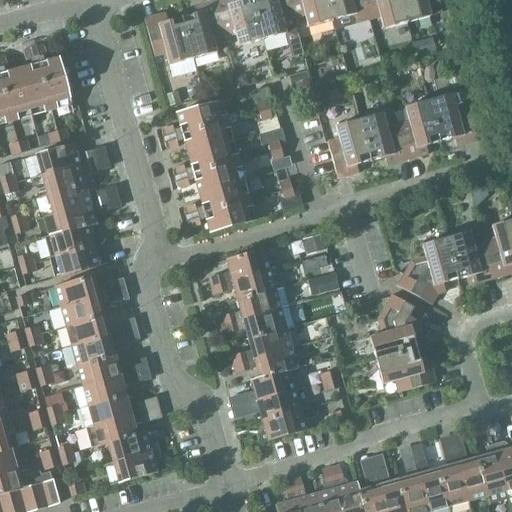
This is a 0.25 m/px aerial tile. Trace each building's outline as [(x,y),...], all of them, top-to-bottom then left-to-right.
[(263,41),(251,0),(250,0),(237,4),(236,0),(218,0),(214,1),(225,38),(235,35),(239,48),(263,41)] [(290,34),(295,35),(298,34),(294,19),(288,0),(251,0),(263,41),(287,35),(290,34)] [(288,0),(294,19),(305,16),(308,29),(332,22),(326,0),(288,0)] [(357,24),(369,21),(363,0),(326,0),(332,22),(355,16),(357,24)] [(407,24),(400,0),(363,0),(369,21),(380,18),(383,30),(407,24)] [(400,0),(407,24),(431,17),(428,5),(439,2),(438,0),(400,0)] [(182,19),(193,60),(217,54),(214,41),(225,38),(214,1),(194,7),(196,15),(182,19)] [(182,19),(168,23),(165,14),(144,20),(154,57),(166,54),(169,67),(193,60),(182,19)] [(432,38),(412,44),(416,58),(436,52),(432,38)] [(41,45),(36,47),(39,58),(47,56),(45,47),(41,45)] [(34,60),(31,48),(26,50),(24,53),(26,62),(34,60)] [(72,106),(59,60),(38,65),(51,112),(72,106)] [(19,71),(32,117),(51,112),(38,65),(19,71)] [(0,76),(0,79),(12,123),(32,117),(19,71),(0,76)] [(306,72),(290,77),(291,83),(308,79),(306,72)] [(243,76),(236,78),(239,88),(249,86),(247,80),(243,76)] [(0,126),(12,123),(0,79),(0,126)] [(309,80),(296,83),(299,95),(312,91),(309,80)] [(177,93),(167,96),(170,107),(180,104),(177,93)] [(453,95),(429,102),(440,143),(454,139),(457,148),(478,142),(468,105),(456,108),(453,95)] [(226,115),(223,102),(176,115),(182,136),(228,123),(226,115)] [(257,105),(259,114),(270,111),(267,102),(257,105)] [(440,143),(429,102),(405,109),(408,121),(398,124),(408,161),(428,156),(426,147),(440,143)] [(270,111),(259,114),(262,123),(272,120),(270,111)] [(236,112),(226,115),(228,123),(239,120),(236,112)] [(408,161),(398,124),(387,127),(383,114),(359,121),(371,162),(385,158),(387,167),(408,161)] [(371,162),(359,121),(335,128),(339,140),(327,143),(337,180),(358,175),(356,166),(371,162)] [(187,155),(234,142),(228,123),(182,136),(187,155)] [(164,130),(162,133),(163,138),(175,135),(172,127),(164,130)] [(270,153),(281,150),(278,142),(285,140),(282,129),(259,136),(262,147),(268,145),(270,153)] [(57,133),(60,143),(69,141),(66,130),(57,133)] [(60,143),(57,133),(48,135),(51,146),(60,143)] [(176,140),(165,143),(166,148),(170,151),(178,148),(176,140)] [(285,140),(278,142),(281,150),(287,149),(285,140)] [(18,144),(21,154),(30,152),(27,141),(18,144)] [(193,175),(239,162),(234,142),(187,155),(193,175)] [(21,154),(18,144),(9,146),(12,157),(21,154)] [(74,146),(36,156),(42,177),(88,164),(86,155),(77,157),(74,146)] [(283,159),(281,150),(270,153),(273,162),(283,159)] [(199,195),(245,182),(239,162),(193,175),(199,195)] [(10,163),(0,166),(0,178),(0,179),(13,175),(10,163)] [(88,164),(42,177),(47,196),(85,186),(83,177),(82,175),(91,173),(88,164)] [(175,169),(173,172),(174,178),(186,174),(183,167),(175,169)] [(3,188),(16,184),(13,175),(0,179),(3,188)] [(187,179),(176,183),(177,188),(181,190),(189,187),(187,179)] [(279,184),(281,193),(292,190),(289,181),(279,184)] [(204,214),(250,201),(245,182),(199,195),(204,214)] [(16,184),(3,188),(5,196),(15,194),(18,193),(16,184)] [(47,196),(53,216),(99,203),(97,194),(88,197),(85,186),(47,196)] [(294,198),(292,190),(281,193),(284,201),(294,198)] [(15,194),(5,196),(7,204),(17,201),(15,194)] [(204,214),(205,217),(210,235),(256,222),(250,201),(204,214)] [(53,216),(58,234),(58,236),(96,225),(93,214),(101,212),(99,203),(53,216)] [(186,208),(184,212),(185,217),(197,214),(195,206),(186,208)] [(13,227),(27,223),(24,214),(11,218),(13,227)] [(198,219),(187,222),(188,227),(192,229),(200,227),(198,219)] [(511,221),(492,227),(495,239),(484,242),(494,280),(511,274),(511,221)] [(27,223),(13,227),(16,236),(29,232),(27,223)] [(49,237),(55,258),(93,247),(90,236),(99,234),(96,225),(58,236),(58,234),(49,237)] [(474,285),(494,280),(484,242),(473,245),(470,233),(446,239),(457,281),(472,277),(474,285)] [(323,235),(304,241),(308,254),(327,249),(324,240),(323,235)] [(443,285),(457,281),(446,239),(422,246),(425,258),(412,262),(397,287),(431,306),(437,295),(445,293),(443,285)] [(93,247),(55,258),(61,278),(107,265),(105,256),(96,258),(93,247)] [(209,279),(211,288),(270,271),(264,251),(226,261),(229,273),(209,279)] [(20,267),(34,264),(31,255),(18,258),(20,267)] [(324,256),(316,259),(319,269),(327,267),(324,256)] [(34,264),(20,267),(23,276),(36,272),(34,264)] [(278,269),(270,271),(211,288),(214,296),(234,291),(237,301),(283,288),(285,281),(282,273),(278,269)] [(322,278),(316,279),(320,294),(338,289),(334,274),(322,278)] [(93,277),(55,288),(60,309),(107,296),(104,287),(96,289),(93,277)] [(240,312),(220,318),(222,327),(289,308),(283,288),(237,301),(240,312)] [(16,299),(19,308),(32,305),(30,295),(16,299)] [(60,309),(66,328),(104,318),(101,307),(109,304),(107,296),(60,309)] [(417,351),(413,336),(422,334),(420,326),(426,315),(392,296),(378,321),(382,335),(370,338),(376,362),(417,351)] [(287,330),(294,328),(289,308),(222,327),(225,336),(245,330),(248,341),(287,330)] [(66,328),(71,348),(118,335),(115,326),(107,328),(104,318),(66,328)] [(28,339),(41,336),(38,327),(25,331),(28,339)] [(233,366),(292,349),(287,330),(248,341),(251,351),(231,357),(233,366)] [(9,345),(22,341),(20,332),(6,336),(9,345)] [(77,368),(115,357),(112,346),(120,344),(118,335),(71,348),(77,368)] [(41,336),(28,339),(30,348),(43,344),(41,336)] [(22,341),(9,345),(11,354),(25,350),(22,341)] [(292,349),(233,366),(236,375),(256,369),(259,380),(289,372),(298,369),(292,349)] [(421,365),(417,351),(376,362),(383,386),(395,383),(398,394),(436,384),(430,363),(421,365)] [(82,388),(129,375),(126,366),(118,368),(115,357),(77,368),(82,388)] [(39,379),(52,375),(50,367),(36,370),(39,379)] [(323,384),(336,380),(334,371),(321,375),(323,384)] [(20,384),(33,381),(31,372),(17,375),(20,384)] [(289,372),(259,380),(251,382),(254,394),(246,396),(248,405),(295,392),(289,372)] [(52,375),(39,379),(41,388),(55,384),(52,375)] [(88,408),(126,397),(123,386),(131,384),(129,375),(82,388),(88,408)] [(336,380),(323,384),(325,393),(339,389),(336,380)] [(33,381),(20,384),(22,393),(36,389),(33,381)] [(5,398),(20,394),(17,385),(2,389),(5,398)] [(262,422),(300,412),(295,392),(248,405),(251,414),(259,411),(262,422)] [(85,429),(93,427),(140,414),(137,405),(129,408),(126,397),(88,408),(79,410),(85,429)] [(50,418),(63,415),(61,406),(47,410),(50,418)] [(31,424),(44,420),(42,411),(29,415),(31,424)] [(332,414),(334,424),(348,420),(345,411),(332,414)] [(300,412),(262,422),(265,433),(257,435),(260,445),(306,432),(300,412)] [(93,427),(85,429),(90,450),(108,446),(107,445),(137,436),(137,435),(134,425),(142,423),(140,414),(93,427)] [(63,415),(50,418),(52,427),(65,423),(63,415)] [(44,420),(31,424),(34,432),(47,429),(44,420)] [(0,453),(11,450),(6,431),(0,432),(0,453)] [(113,464),(159,451),(157,442),(148,445),(145,433),(137,435),(137,436),(107,445),(108,446),(113,464)] [(405,440),(409,453),(426,447),(422,435),(405,440)] [(494,445),(507,492),(510,500),(511,499),(511,449),(505,451),(503,443),(494,445)] [(58,449),(61,458),(74,454),(79,453),(76,444),(72,445),(58,449)] [(510,500),(507,492),(494,445),(485,448),(488,456),(477,459),(487,497),(490,506),(510,500)] [(0,474),(16,470),(11,450),(0,453),(0,474)] [(42,463),(55,459),(53,450),(40,454),(42,463)] [(113,464),(119,485),(157,474),(153,462),(162,460),(159,451),(113,464)] [(365,454),(367,466),(390,463),(388,451),(365,454)] [(79,453),(74,454),(76,463),(84,461),(81,452),(79,453)] [(74,454),(61,458),(63,466),(76,463),(74,454)] [(455,456),(468,503),(487,497),(477,459),(466,462),(464,454),(455,456)] [(437,470),(448,508),(468,503),(455,456),(446,459),(448,467),(437,470)] [(55,459),(42,463),(45,472),(58,468),(55,459)] [(415,467),(427,511),(435,511),(448,508),(437,470),(426,473),(424,465),(415,467)] [(339,467),(330,469),(342,511),(363,511),(359,492),(357,484),(345,487),(339,467)] [(427,511),(415,467),(407,470),(409,478),(398,481),(406,511),(427,511)] [(342,511),(330,469),(322,472),(327,492),(317,495),(321,511),(342,511)] [(0,497),(9,495),(20,491),(22,491),(22,490),(31,488),(41,485),(52,482),(50,473),(41,476),(40,473),(19,479),(16,470),(0,474),(0,497)] [(376,478),(385,511),(406,511),(398,481),(387,484),(385,476),(376,478)] [(300,511),(321,511),(317,495),(306,498),(300,478),(291,480),(300,511)] [(385,511),(376,478),(367,481),(370,489),(359,492),(363,511),(385,511)] [(300,511),(291,480),(282,483),(288,503),(276,506),(277,511),(300,511)] [(59,505),(53,481),(52,482),(41,485),(48,508),(59,505)] [(83,484),(69,488),(72,498),(85,494),(83,484)] [(41,485),(31,488),(37,511),(48,508),(41,485)] [(22,491),(20,491),(25,511),(33,511),(37,511),(31,488),(22,490),(22,491)] [(25,511),(20,491),(9,495),(13,511),(25,511)] [(0,504),(2,511),(13,511),(9,495),(0,497),(0,504)]
